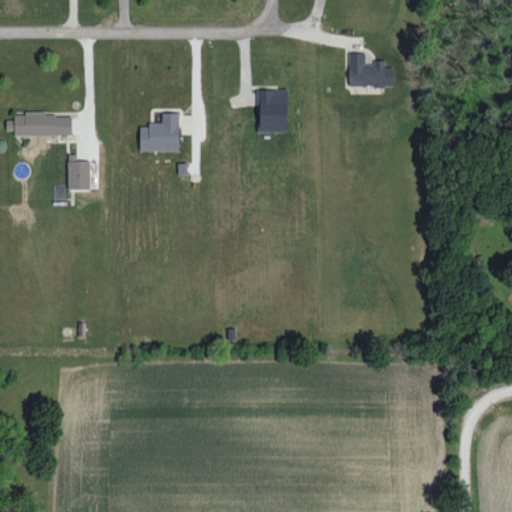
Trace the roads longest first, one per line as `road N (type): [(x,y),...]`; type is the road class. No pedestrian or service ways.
road 1 (residential): [(0,33),(315,30)]
road 2 (residential): [(465,511),(471,416),(491,395),(511,388)]
